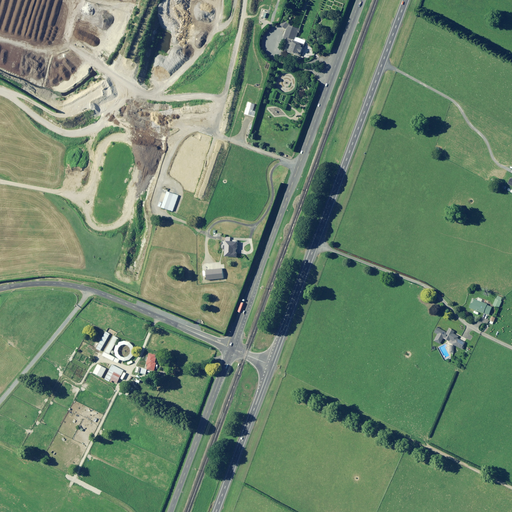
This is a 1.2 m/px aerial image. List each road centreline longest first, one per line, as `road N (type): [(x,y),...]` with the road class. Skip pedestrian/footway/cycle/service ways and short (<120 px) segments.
road 1 (primary): [(270,364),(405,0)]
road 2 (secondary): [(231,348),(360,0)]
road 3 (unclassified): [(0,288),(89,288),(231,348)]
road 4 (track): [(511,348),(462,321),(429,289),(315,243)]
road 5 (secondary): [(171,511),(231,348)]
road 6 (primary): [(216,511),(270,364)]
